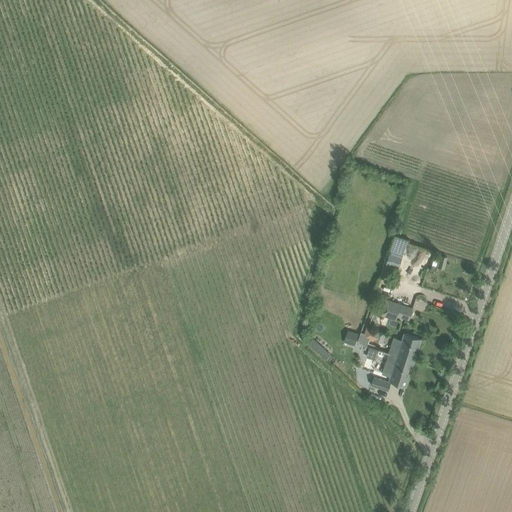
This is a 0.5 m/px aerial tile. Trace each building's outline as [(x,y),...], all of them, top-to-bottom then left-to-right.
[(393,268),(396,259),(388,256),(385,266),(393,268)] [(397,315),(409,319),(413,307),(385,298),(380,314),(396,319),(397,315)] [(361,331),(358,339),(363,345),(367,346),(369,338),(373,340),(374,339),(383,342),(386,333),(367,326),(364,332),(361,331)] [(343,341),(354,344),(358,332),(346,329),(343,341)] [(388,379),(392,381),(397,382),(406,385),(422,337),(404,332),(397,356),(389,353),(382,373),(389,375),(388,379)] [(316,340),(311,345),(319,353),(324,348),(316,340)] [(391,382),(374,376),(371,385),(389,390),(391,382)]
